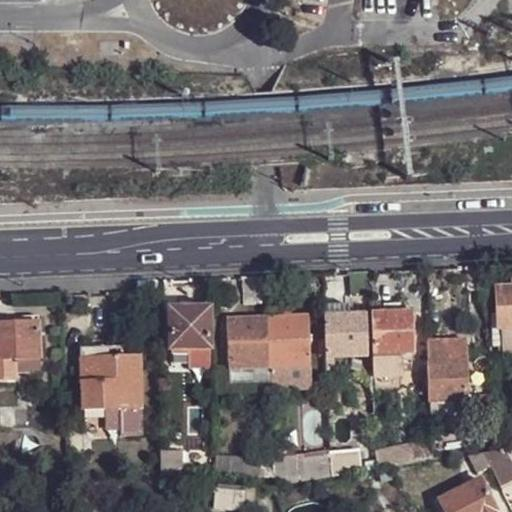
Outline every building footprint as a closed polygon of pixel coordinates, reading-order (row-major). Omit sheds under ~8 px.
[(472,292),(485,291),(484,268),(471,268),(472,292)] [(369,299),(368,272),(348,274),(350,299),(369,299)] [(321,301),(321,275),(302,276),(303,302),(321,301)] [(261,306),(260,277),(244,278),(245,307),(261,306)] [(511,287),(498,288),(500,313),(493,313),(494,336),(503,335),(504,351),(511,351),(511,287)] [(171,313),(171,353),(210,353),(210,313),(208,312),(208,307),(191,307),(192,313),(171,313)] [(414,355),(412,314),(370,316),(371,357),(399,356),(414,355)] [(367,357),(365,316),(324,318),(325,359),(329,360),(363,358),(367,357)] [(268,321),(271,369),(271,381),(310,380),(308,319),(268,321)] [(268,321),(227,323),(229,371),(271,369),(268,321)] [(45,362),(44,325),(0,326),(0,364),(23,362),(45,362)] [(468,402),(466,344),(429,344),(430,403),(467,402),(468,402)] [(124,349),(83,349),(85,411),(106,410),(122,410),(123,431),(123,435),(143,435),(141,358),(124,358),(124,349)] [(210,353),(171,353),(171,370),(210,369),(210,353)] [(399,374),(399,356),(371,357),(372,375),(399,374)] [(363,358),(329,360),(330,372),(364,371),(363,358)] [(23,362),(0,364),(0,386),(24,386),(23,376),(23,362)] [(45,362),(23,362),(23,376),(45,375),(45,362)] [(271,381),(271,369),(229,371),(230,384),(271,381)] [(271,381),(271,393),(311,391),(310,380),(271,381)] [(467,415),(467,402),(430,403),(430,417),(467,415)] [(106,410),(85,411),(85,432),(106,431),(106,410)] [(430,443),(430,454),(487,444),(486,434),(430,441),(430,443)] [(375,452),(376,467),(430,457),(430,454),(430,443),(375,452)] [(511,445),(490,449),(497,464),(507,484),(511,481),(511,445)] [(273,448),(274,461),(296,460),(295,447),(273,448)] [(490,449),(474,452),(484,471),(497,464),(490,449)] [(358,453),(328,458),(328,472),(328,475),(361,470),(358,453)] [(162,454),(162,472),(182,472),(182,455),(162,454)] [(296,478),(328,472),(328,458),(296,462),(296,478)] [(274,482),(274,461),(215,459),(215,476),(274,482)] [(296,462),(296,460),(274,461),(274,482),(296,478),(296,462)] [(494,511),(479,482),(438,504),(441,511),(494,511)] [(223,511),(255,511),(257,490),(218,485),(215,511),(223,511)]
